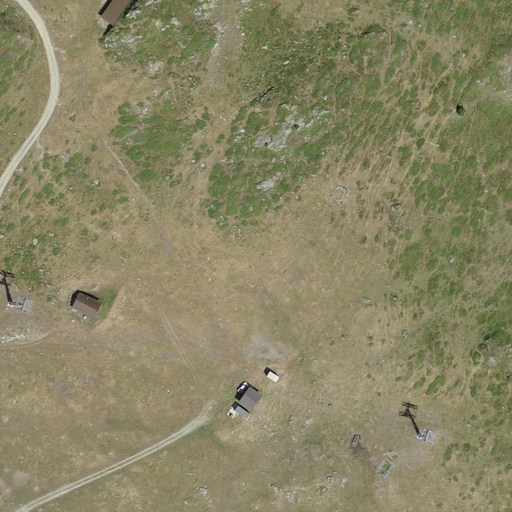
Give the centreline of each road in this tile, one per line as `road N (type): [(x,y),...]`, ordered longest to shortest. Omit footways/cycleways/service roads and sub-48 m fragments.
road 1 (track): [(20,0),(50,42),(56,86),(42,129),(0,195)]
road 2 (track): [(205,405),(189,428),(19,511)]
